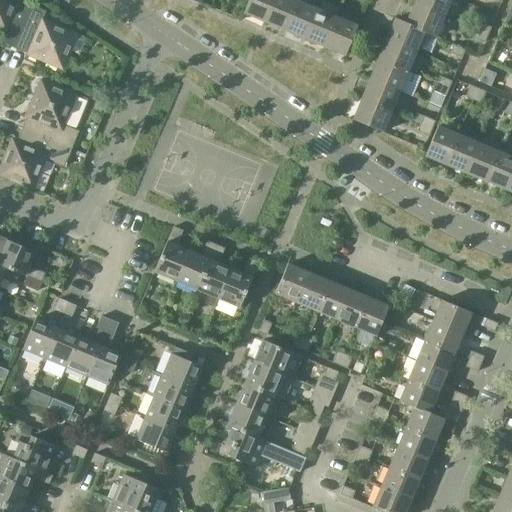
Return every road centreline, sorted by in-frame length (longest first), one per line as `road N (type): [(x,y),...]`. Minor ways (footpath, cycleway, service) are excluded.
road 1 (residential): [(511,248),(404,197),(166,38)]
road 2 (residential): [(0,197),(76,225),(166,38)]
road 3 (residential): [(440,511),(511,340)]
